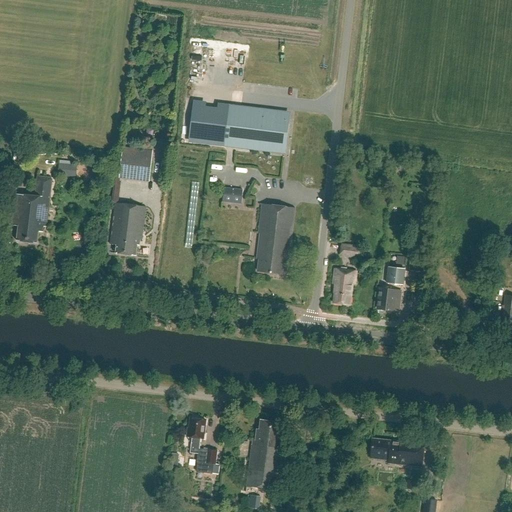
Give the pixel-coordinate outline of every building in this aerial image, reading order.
[(286,148),(290,118),(229,110),(225,141),(286,148)] [(123,147),(119,178),(149,182),(153,151),(123,147)] [(77,166),(59,164),(58,175),(82,177),(82,171),(76,170),(77,166)] [(19,226),(17,241),(38,244),(39,232),(43,232),(44,227),(47,227),(52,178),(37,176),(35,196),(15,194),(12,225),(19,226)] [(225,188),(224,201),(241,203),(242,190),(225,188)] [(146,207),(118,203),(116,203),(111,244),(117,245),(116,253),(136,256),(137,245),(140,245),(140,239),(142,239),(146,207)] [(261,251),(258,271),(287,274),(295,208),(286,207),(262,204),(258,233),(259,233),(257,250),(261,251)] [(341,256),(359,258),(360,247),(342,245),(341,256)] [(411,261),(409,272),(425,273),(426,263),(411,261)] [(404,285),(405,269),(388,267),(386,283),(404,285)] [(355,283),(357,271),(335,269),(333,284),(335,284),(334,293),(335,293),(334,303),(350,305),(353,283),(355,283)] [(380,288),(377,309),(394,311),(394,308),(399,308),(400,300),(399,299),(400,290),(387,289),(380,288)] [(511,296),(505,295),(504,304),(502,322),(511,323),(511,296)] [(190,453),(198,454),(197,462),(198,462),(198,464),(197,471),(212,473),(213,473),(214,464),(216,464),(218,450),(208,449),(208,450),(200,449),(201,438),(203,439),(206,420),(190,418),(189,427),(188,437),(192,437),(190,453)] [(251,444),(246,486),(279,490),(285,442),(279,441),(281,423),(261,420),(260,429),(257,428),(255,440),(253,440),(252,444),(251,444)] [(389,460),(388,463),(422,467),(425,440),(402,437),(401,441),(373,439),(371,458),(389,460)] [(179,455),(172,453),(170,466),(177,467),(179,455)] [(435,511),(437,500),(424,499),(422,511),(435,511)]
